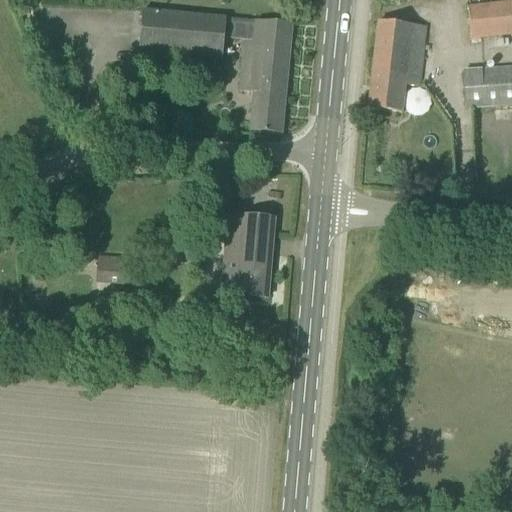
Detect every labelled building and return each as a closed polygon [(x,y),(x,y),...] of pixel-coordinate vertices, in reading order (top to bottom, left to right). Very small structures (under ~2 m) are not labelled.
[(511,2),(471,6),(474,40),(511,36),(511,2)] [(292,25),(254,21),(253,27),(225,24),(225,20),(143,10),(138,53),(222,60),(223,41),(243,43),(238,95),(253,96),(249,133),(281,136),(292,25)] [(424,29),(377,23),(367,111),(401,114),(404,85),(418,86),(424,29)] [(511,106),(511,70),(464,74),(466,109),(511,106)] [(208,241),(225,243),(221,296),(267,300),(274,220),(227,216),(227,222),(209,221),(208,241)] [(98,259),(97,286),(143,288),(145,261),(98,259)]
